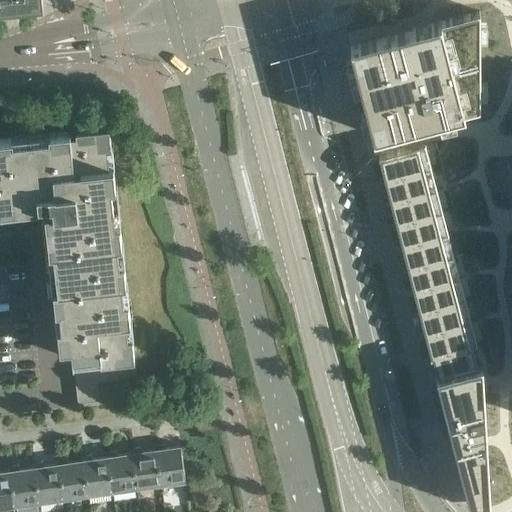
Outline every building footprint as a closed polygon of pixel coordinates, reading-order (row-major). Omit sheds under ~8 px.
[(480,11),(350,44),(353,57),(356,70),(358,75),(361,89),(366,110),(370,123),(373,136),(438,119),(454,115),(479,108),(479,96),(480,80),(480,39),(480,23),(480,11)] [(126,280),(124,262),(123,260),(119,261),(117,244),(122,243),(121,242),(119,224),(119,222),(114,223),(110,187),(115,186),(115,185),(113,167),(113,165),(108,166),(106,149),(111,148),(111,146),(109,127),(75,130),(75,131),(76,135),(70,136),(70,132),(70,131),(50,133),(48,133),(49,138),(32,140),(31,135),(23,136),(11,137),(0,138),(0,212),(1,212),(0,207),(18,205),(31,212),(33,212),(38,203),(52,202),(53,210),(45,211),(45,213),(68,210),(82,342),(59,345),(60,347),(71,345),(73,365),(77,402),(99,400),(96,381),(115,379),(136,377),(136,375),(132,338),(132,337),(127,337),(125,320),(130,320),(130,318),(128,300),(128,299),(123,299),(121,282),(126,282),(126,280)] [(425,143),(378,155),(384,179),(431,167),(425,143)] [(431,167),(384,179),(390,201),(437,189),(431,167)] [(437,189),(390,201),(396,223),(442,211),(442,210),(437,189)] [(442,211),(396,223),(402,245),(448,233),(448,232),(443,212),(442,211)] [(448,233),(402,245),(402,246),(403,251),(407,267),(454,255),(448,234),(448,233)] [(454,255),(407,267),(413,289),(459,277),(459,276),(454,255)] [(459,277),(413,289),(419,311),(465,299),(459,277)] [(465,299),(419,311),(425,333),(471,321),(471,320),(465,299)] [(471,321),(425,333),(430,355),(477,343),(476,342),(471,322),(471,321)] [(477,343),(430,355),(430,356),(431,357),(433,356),(438,376),(436,377),(482,365),(477,366),(472,346),(477,345),(477,343)] [(482,365),(436,377),(452,438),(470,509),(490,508),(486,438),(482,365)] [(154,445),(155,449),(160,483),(185,480),(180,445),(165,447),(164,443),(154,445)] [(130,448),(130,452),(136,487),(160,483),(155,449),(141,451),(140,447),(130,448)] [(105,451),(106,456),(111,491),(136,487),(130,452),(117,454),(116,450),(105,451)] [(81,455),(82,459),(86,494),(111,491),(106,456),(92,458),(91,454),(81,455)] [(57,459),(57,463),(62,498),(86,494),(82,459),(68,461),(67,457),(57,459)] [(32,462),(33,466),(38,501),(62,498),(57,463),(44,465),(43,460),(32,462)] [(8,465),(9,470),(14,505),(38,501),(33,466),(19,468),(19,464),(8,465)] [(0,506),(14,505),(9,470),(0,471),(0,506)]
